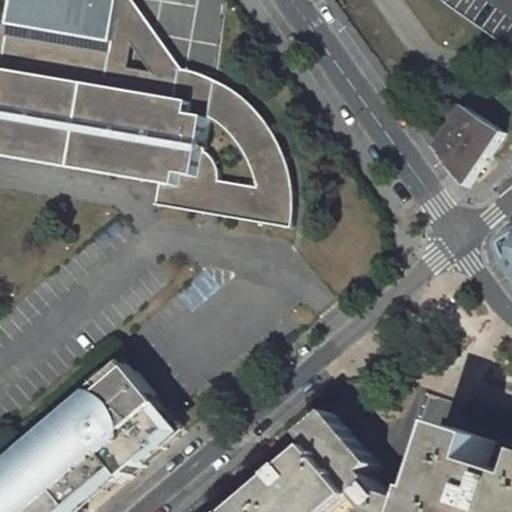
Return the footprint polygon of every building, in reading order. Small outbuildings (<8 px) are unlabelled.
[(0,0),(0,155),(163,184),(159,206),(295,230),(298,204),(297,190),(294,173),(291,162),(283,145),(271,124),(261,112),(253,104),(233,89),(221,82),(203,74),(184,69),(178,99),(111,88),(0,69),(0,48),(31,53),(36,28),(115,42),(121,10),(122,0),(0,0)] [(184,69),(146,15),(136,0),(122,0),(121,10),(115,42),(36,28),(31,53),(0,48),(0,69),(111,88),(178,99),(181,82),(184,69)] [(500,129),(471,109),(443,150),(470,188),(507,134),(508,134),(500,129)] [(136,368),(0,482),(0,511),(76,511),(78,511),(79,511),(84,511),(88,509),(84,506),(123,473),(130,481),(180,438),(174,431),(161,416),(165,412),(155,400),(159,396),(136,368)] [(324,450),(366,500),(376,511),(429,511),(431,508),(393,496),(376,476),(385,468),(339,414),(313,437),(324,450)] [(431,508),(429,511),(511,511),(511,474),(492,468),(500,442),(461,430),(440,495),(436,494),(431,508)] [(324,450),(251,511),(352,511),(366,500),(324,450)]
